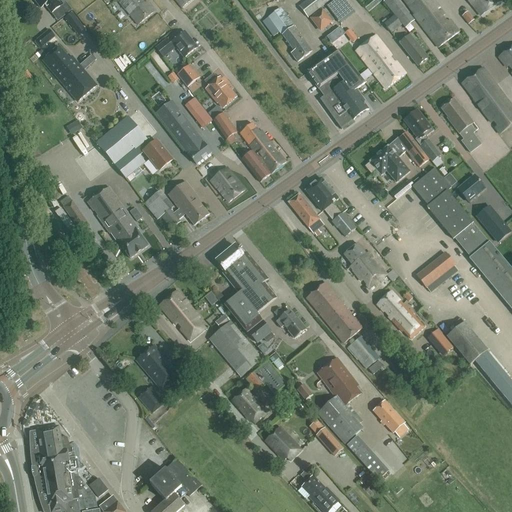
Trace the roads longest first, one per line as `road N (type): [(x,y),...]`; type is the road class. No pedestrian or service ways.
road 1 (tertiary): [(121,298),(511,23)]
road 2 (tertiary): [(68,329),(33,274),(0,80)]
road 3 (residential): [(142,511),(125,494),(132,408),(75,339)]
